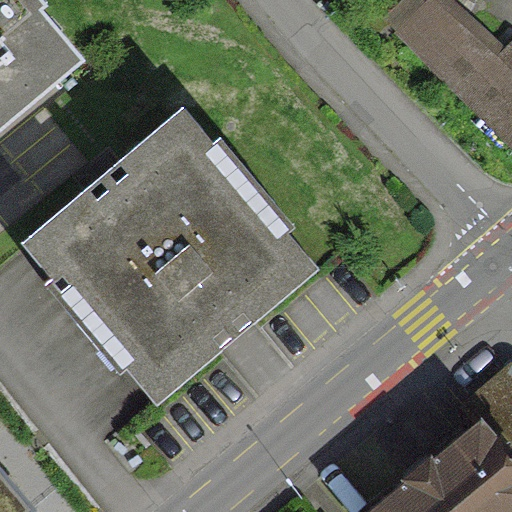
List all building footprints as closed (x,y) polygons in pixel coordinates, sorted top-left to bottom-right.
[(0,0),(0,123),(79,57),(40,11),(47,5),(42,0),(0,0)] [(414,0),(388,28),(511,149),(511,53),(506,60),(443,0),(414,0)] [(52,286),(120,368),(128,361),(160,398),(313,273),(184,117),(31,243),(61,279),(52,286)] [(511,356),(472,391),(488,410),(511,438),(511,356)] [(365,511),(511,511),(511,438),(488,410),(365,511)] [(0,511),(1,511),(32,487),(0,447),(0,511)]
